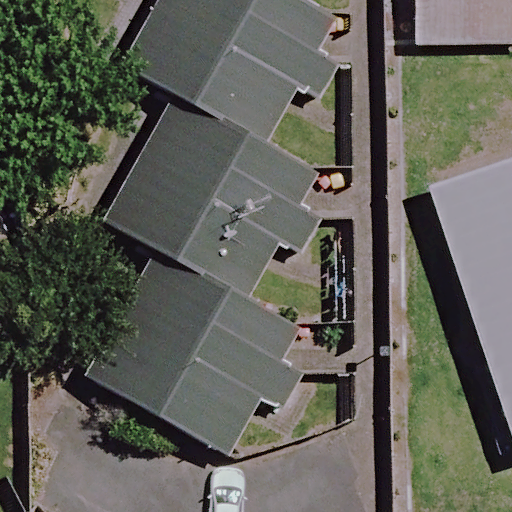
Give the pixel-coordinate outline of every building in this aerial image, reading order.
[(175,107),(261,152),(326,27),(273,0),(167,0),(126,81),(176,106),(175,107)] [(511,45),(511,0),(441,0),(444,49),(511,45)] [(261,152),(175,107),(112,230),(161,256),(160,259),(248,304),(312,180),(261,153),(261,152)] [(511,163),(430,190),(511,438),(511,163)] [(248,304),(160,259),(87,400),(223,470),(295,332),(246,307),(248,304)]
